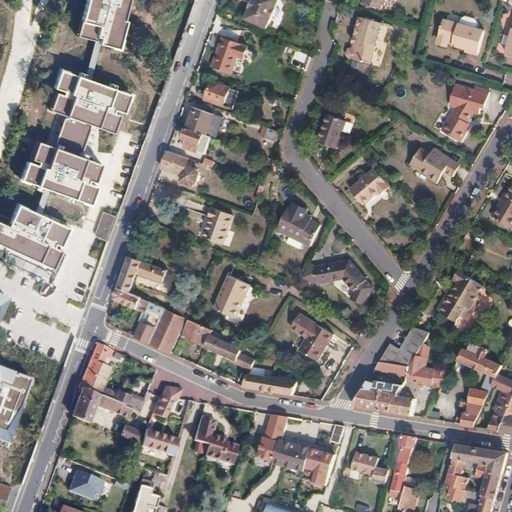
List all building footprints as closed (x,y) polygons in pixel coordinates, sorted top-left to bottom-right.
[(127,0),(86,0),(81,20),(80,20),(76,36),(95,41),(99,42),(99,44),(118,48),(125,20),(123,20),(127,0)] [(253,0),(245,18),(266,27),(278,0),(253,0)] [(363,0),(363,4),(380,9),(382,5),(384,6),(385,0),(363,0)] [(349,49),(347,54),(350,58),(371,64),(382,23),(358,16),(354,29),(357,29),(353,41),(357,43),(355,48),(352,47),(349,49)] [(445,20),(439,40),(441,45),(446,47),(450,44),(451,41),(455,42),(454,45),(454,46),(466,49),(465,53),(478,56),(485,32),(477,29),(478,23),(476,20),(466,17),(462,20),(461,25),(445,20)] [(223,37),(213,65),(232,72),(238,55),(244,56),(247,46),(223,37)] [(99,42),(95,41),(85,79),(90,81),(99,44),(99,42)] [(70,74),(69,78),(62,75),(57,89),(67,93),(66,96),(59,93),(53,111),(69,117),(57,149),(41,143),(35,161),(41,163),(40,166),(30,162),(23,181),(47,189),(50,190),(90,205),(97,187),(87,183),(88,180),(95,182),(102,165),(80,157),(91,125),(113,133),(120,116),(113,113),(114,109),(124,113),(128,100),(122,97),(124,93),(90,81),(85,79),(70,74)] [(212,81),(206,98),(233,108),(239,91),(212,81)] [(457,107),(443,130),(461,141),(472,124),(469,122),(475,112),(482,113),(484,106),(486,107),(490,90),(475,86),(474,88),(455,83),(450,104),(457,106),(457,107)] [(137,156),(154,106),(136,100),(119,150),(137,156)] [(195,107),(187,127),(204,133),(207,134),(208,131),(215,114),(195,107)] [(324,129),(319,140),(335,146),(347,119),(328,111),(328,112),(321,128),(324,129)] [(274,120),(272,126),(281,130),(285,119),(279,117),(278,121),(274,120)] [(347,122),(344,132),(351,134),(353,124),(347,122)] [(204,133),(187,127),(183,137),(187,139),(185,145),(197,150),(199,145),(204,133)] [(269,128),(267,133),(279,138),(281,132),(269,128)] [(207,134),(211,136),(222,140),(224,137),(208,131),(207,134)] [(204,133),(199,145),(206,147),(211,136),(207,134),(204,133)] [(423,145),(413,160),(430,171),(429,173),(439,179),(447,168),(455,173),(462,162),(434,144),(431,150),(423,145)] [(168,150),(162,167),(182,174),(188,157),(168,150)] [(206,158),(204,163),(213,166),(215,161),(206,158)] [(213,166),(204,163),(202,168),(211,172),(213,166)] [(376,167),(350,187),(361,201),(377,189),(381,192),(390,185),(376,167)] [(187,182),(184,190),(197,195),(200,187),(187,182)] [(511,185),(510,184),(499,204),(501,205),(510,190),(511,186),(511,185)] [(501,205),(499,204),(492,218),(511,228),(511,186),(510,190),(501,205)] [(50,190),(47,189),(36,213),(39,214),(50,190)] [(290,206),(279,230),(292,236),(300,239),(304,241),(311,244),(321,223),(312,218),(313,215),(306,212),(308,207),(295,201),(293,206),(290,205),(290,206)] [(36,213),(18,205),(12,220),(0,214),(0,227),(56,253),(65,235),(59,249),(69,228),(39,214),(36,213)] [(211,218),(204,236),(224,244),(234,215),(212,207),(209,217),(211,218)] [(116,217),(104,212),(96,235),(108,240),(116,217)] [(300,239),(292,236),(289,242),(301,247),(304,241),(300,239)] [(119,288),(131,293),(138,273),(163,282),(168,270),(167,270),(130,256),(119,288)] [(350,259),(316,265),(319,282),(343,278),(354,290),(367,279),(350,259)] [(474,291),(479,283),(471,278),(474,274),(461,266),(453,279),(458,282),(452,293),(441,311),(456,320),(460,313),(466,317),(469,318),(474,310),(482,296),(479,294),(474,291)] [(231,275),(216,307),(236,317),(244,302),(242,301),(245,294),(248,295),(252,285),(231,275)] [(0,308),(11,283),(0,278),(0,308)] [(484,286),(479,283),(474,291),(479,294),(484,286)] [(119,288),(114,299),(145,313),(146,313),(148,308),(151,302),(131,293),(119,288)] [(171,311),(176,296),(162,291),(158,305),(165,308),(171,311)] [(146,313),(145,313),(135,337),(139,338),(149,343),(162,315),(148,308),(146,313)] [(171,311),(165,308),(162,315),(149,343),(171,353),(187,318),(171,311)] [(299,313),(291,326),(309,337),(300,351),(318,362),(334,335),(299,313)] [(190,319),(182,336),(204,346),(210,334),(211,334),(213,329),(190,319)] [(457,327),(468,331),(471,323),(460,319),(457,327)] [(391,343),(374,370),(407,376),(410,366),(417,355),(419,351),(425,342),(431,332),(414,327),(402,346),(391,343)] [(210,334),(204,346),(231,358),(230,361),(236,364),(241,354),(243,349),(236,346),(237,343),(234,342),(233,345),(211,334),(210,334)] [(419,351),(417,355),(426,357),(424,365),(423,370),(434,373),(433,385),(441,387),(448,372),(427,368),(431,347),(425,342),(419,351)] [(124,407),(133,411),(139,413),(143,404),(131,399),(118,394),(117,396),(103,390),(111,370),(108,368),(102,366),(106,356),(107,356),(112,358),(114,352),(98,345),(87,372),(80,389),(83,391),(84,391),(122,407),(124,407)] [(463,349),(457,360),(493,374),(497,375),(499,373),(503,364),(487,358),(474,353),(470,351),(465,349),(463,349)] [(241,354),(236,364),(250,371),(255,360),(241,354)] [(397,396),(388,412),(412,416),(415,399),(414,398),(415,392),(417,391),(418,383),(420,383),(433,385),(434,373),(423,370),(424,365),(426,357),(417,355),(410,366),(407,376),(406,381),(404,385),(397,396)] [(102,366),(108,368),(112,358),(107,356),(106,356),(102,366)] [(44,417),(61,364),(46,359),(29,412),(44,417)] [(31,380),(0,368),(0,441),(8,444),(31,380)] [(251,373),(244,387),(269,391),(274,377),(251,373)] [(511,378),(499,373),(497,375),(495,381),(494,384),(492,387),(503,392),(511,395),(511,378)] [(274,377),(269,391),(293,395),(299,381),(274,377)] [(372,382),(368,381),(353,406),(388,412),(397,396),(404,385),(396,384),(394,393),(385,392),(387,382),(378,380),(377,390),(372,389),(373,382),(372,382)] [(394,393),(396,384),(387,382),(385,392),(394,393)] [(475,403),(484,405),(489,396),(490,393),(492,387),(494,384),(486,382),(483,390),(471,389),(468,402),(475,403)] [(131,399),(143,404),(147,393),(135,388),(131,399)] [(72,418),(74,418),(89,425),(97,407),(129,420),(133,411),(124,407),(122,407),(84,391),(83,391),(72,418)] [(176,392),(168,391),(166,395),(158,416),(170,421),(177,404),(180,405),(185,393),(176,392)] [(495,412),(496,412),(506,416),(507,413),(508,411),(511,402),(511,395),(503,392),(495,412)] [(464,412),(462,424),(474,426),(484,405),(475,403),(468,402),(461,401),(460,405),(468,407),(467,412),(464,412)] [(506,416),(496,412),(488,429),(500,430),(506,416)] [(506,416),(500,430),(511,432),(511,415),(507,413),(506,416)] [(272,414),(265,437),(280,442),(280,444),(277,456),(275,462),(285,465),(283,471),(288,472),(290,467),(318,475),(319,471),(322,472),(320,480),(325,481),(324,484),(327,485),(336,455),(282,439),(284,435),(289,417),(272,414)] [(207,444),(204,455),(234,464),(240,446),(227,442),(222,441),(223,437),(212,433),(216,421),(201,416),(194,440),(207,444)] [(289,417),(284,435),(296,438),(302,419),(289,417)] [(345,426),(337,425),(332,440),(340,443),(344,429),(345,426)] [(123,437),(140,443),(142,434),(126,427),(123,437)] [(177,455),(181,440),(149,430),(144,445),(177,455)] [(405,445),(401,459),(411,461),(417,438),(403,435),(403,438),(402,445),(405,445)] [(280,442),(265,437),(264,437),(260,450),(277,456),(280,444),(280,442)] [(453,458),(466,460),(480,463),(491,466),(490,470),(503,474),(509,453),(481,448),(457,444),(453,458)] [(386,486),(390,471),(386,469),(377,466),(378,462),(358,456),(355,465),(349,463),(344,479),(350,481),(352,473),(375,480),(375,482),(386,486)] [(452,485),(465,489),(469,477),(461,475),(466,460),(453,458),(446,483),(452,485)] [(411,461),(401,459),(391,495),(401,497),(404,486),(411,461)] [(491,466),(480,463),(476,475),(486,478),(481,494),(484,494),(483,498),(495,502),(503,474),(490,470),(491,466)] [(74,473),(68,490),(94,499),(96,493),(98,494),(103,480),(79,472),(74,473)] [(142,478),(140,483),(151,487),(153,481),(142,478)] [(126,482),(116,479),(114,484),(123,488),(126,482)] [(0,497),(6,499),(10,486),(0,482),(0,497)] [(447,499),(461,503),(465,489),(452,485),(451,489),(448,488),(445,498),(447,499)] [(405,510),(412,511),(419,490),(407,487),(400,509),(405,510)] [(163,500),(153,497),(155,492),(141,488),(133,511),(149,511),(151,507),(160,510),(163,500)] [(478,511),(492,511),(495,502),(483,498),(480,507),(474,505),(473,510),(478,511)] [(442,511),(457,511),(459,507),(461,503),(447,499),(442,511)] [(297,511),(268,502),(265,511),(297,511)]
